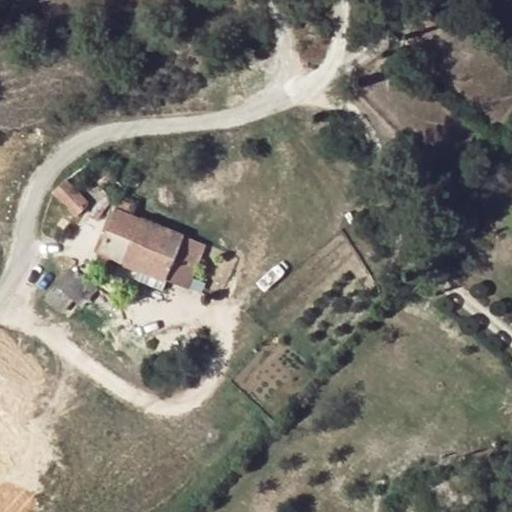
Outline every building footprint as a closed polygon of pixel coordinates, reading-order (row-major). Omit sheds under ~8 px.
[(124,190),(100,156),(86,167),(110,200),(124,190)] [(75,216),(87,204),(65,181),(52,193),(75,216)] [(119,198),(115,210),(133,217),(137,206),(119,198)] [(98,253),(139,269),(166,281),(187,289),(204,246),(133,217),(115,210),(98,253)] [(98,292),(71,269),(56,285),(73,300),(84,309),(98,292)] [(162,290),(166,281),(139,269),(135,280),(162,290)] [(73,300),(56,285),(45,300),(61,313),(73,300)]
